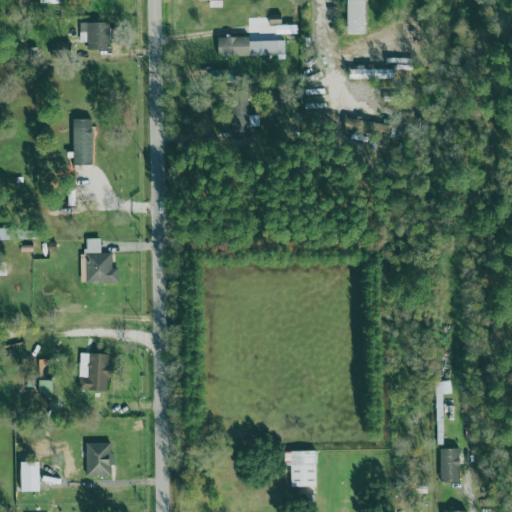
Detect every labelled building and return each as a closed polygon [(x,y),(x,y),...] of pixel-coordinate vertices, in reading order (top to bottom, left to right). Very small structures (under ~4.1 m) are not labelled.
[(210,1),(210,7),(223,8),(223,0),(198,0),(210,1)] [(367,0),(349,0),(350,34),(368,34),(367,0)] [(88,50),(110,49),(110,22),(79,23),(80,43),(88,42),(88,50)] [(286,56),(285,40),(250,41),(250,37),(219,38),(219,58),(286,56)] [(365,68),(351,67),(350,78),(394,79),(394,70),(365,68)] [(233,138),(250,138),(250,127),(260,126),(260,115),(250,116),(249,99),(232,99),(233,138)] [(93,165),(92,119),(73,119),(74,165),(93,165)] [(345,131),(390,135),(391,123),(346,119),(345,131)] [(0,228),(0,240),(17,240),(16,228),(0,228)] [(81,284),(119,283),(119,268),(113,268),(112,254),(101,254),(101,239),(87,239),(87,252),(80,252),(81,284)] [(110,354),(80,353),(79,391),(109,392),(110,354)] [(53,393),(53,381),(39,381),(39,393),(53,393)] [(443,394),(452,394),(451,381),(436,382),(437,445),(444,444),(443,394)] [(112,443),(86,444),(87,477),(113,476),(112,443)] [(460,483),(460,449),(441,449),(441,482),(460,483)] [(318,486),(317,451),(286,452),(286,466),(291,466),(292,487),(318,486)] [(41,492),(41,462),(22,463),(22,492),(41,492)]
